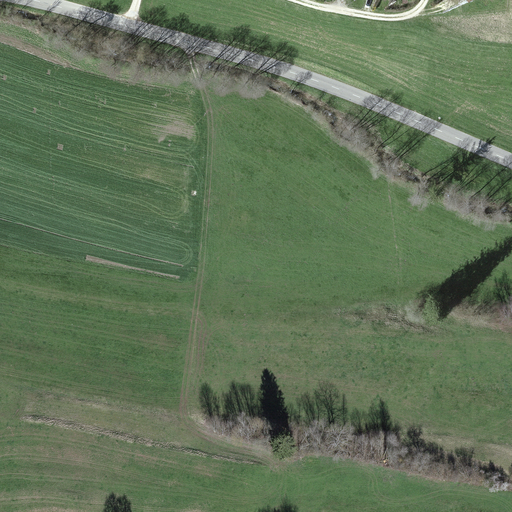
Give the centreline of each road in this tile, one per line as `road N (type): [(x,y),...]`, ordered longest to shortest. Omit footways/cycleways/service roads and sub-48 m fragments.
road 1 (tertiary): [(30,0),(314,80),(511,160)]
road 2 (track): [(458,2),(414,16),(335,10)]
